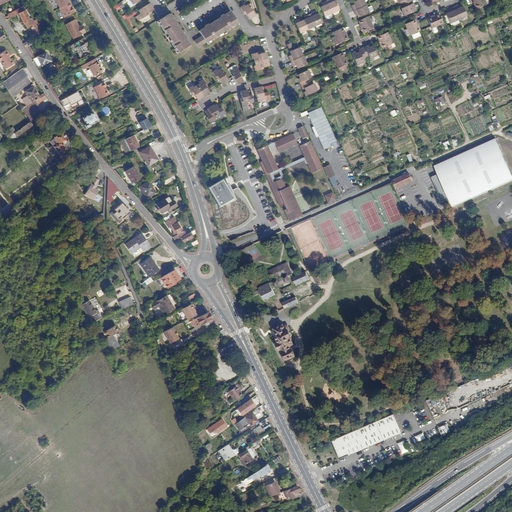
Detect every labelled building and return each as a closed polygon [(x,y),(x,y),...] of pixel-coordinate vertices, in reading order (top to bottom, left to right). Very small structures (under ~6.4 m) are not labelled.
[(54,0),(59,8),(58,8),(64,17),(71,13),(70,13),(72,11),(73,12),(74,11),(71,5),(68,0),(54,0)] [(361,0),(358,0),(353,2),(354,5),(351,6),(356,17),(358,16),(359,18),(368,14),(361,0)] [(413,6),(410,0),(396,0),(397,1),(398,1),(399,3),(400,4),(402,4),(403,7),(400,8),(403,15),(413,11),(411,7),(413,6)] [(484,5),(482,0),(471,0),(475,9),(484,5)] [(320,9),(324,18),(338,11),(335,2),(332,3),(331,1),(321,6),(322,8),(320,9)] [(121,2),(114,6),(116,11),(124,7),(121,2)] [(152,3),(141,10),(143,13),(141,14),(146,22),(152,18),(150,14),(151,14),(150,13),(153,11),(156,9),(152,3)] [(15,14),(24,9),(23,5),(7,14),(9,18),(15,14)] [(246,14),(250,20),(255,16),(248,5),(245,7),(244,5),(240,8),(245,15),(246,14)] [(448,24),(465,16),(461,8),(459,9),(458,7),(447,11),(448,14),(445,15),(448,24)] [(41,33),(26,8),(24,9),(15,14),(16,15),(18,15),(23,23),(24,23),(27,27),(30,25),(35,32),(34,33),(36,36),(41,33)] [(233,24),(236,22),(230,12),(224,15),(223,14),(220,16),(221,17),(208,25),(207,24),(204,26),(205,27),(199,31),(202,35),(194,40),(197,46),(205,41),(209,39),(210,41),(218,36),(217,34),(225,29),(226,31),(234,26),(233,24)] [(296,22),(301,33),(323,23),(319,14),(317,15),(316,13),(306,17),(307,20),(303,22),(301,19),(296,22)] [(175,20),(173,17),(171,18),(169,15),(161,21),(163,24),(161,25),(166,33),(168,32),(172,40),(171,41),(176,49),(178,49),(180,52),(188,46),(187,44),(189,42),(187,39),(188,38),(185,35),(183,32),(181,34),(177,28),(179,27),(177,23),(178,23),(176,19),(175,20)] [(426,20),(430,29),(441,25),(437,16),(426,20)] [(357,22),(362,33),(372,29),(367,18),(357,22)] [(64,25),(74,43),(77,41),(81,39),(83,38),(81,34),(84,33),(81,28),(79,29),(77,27),(74,20),(64,25)] [(413,21),(404,25),(409,36),(410,36),(412,39),(418,37),(417,33),(418,32),(413,21)] [(344,29),(334,33),(339,44),(349,40),(344,29)] [(386,33),(377,37),(382,49),(391,45),(386,33)] [(81,39),(77,41),(81,49),(85,47),(81,39)] [(28,40),(23,44),(37,68),(50,60),(45,52),(34,58),(27,46),(31,44),(28,40)] [(74,43),(68,46),(73,57),(75,56),(78,60),(89,54),(85,47),(81,49),(77,41),(74,43)] [(355,53),(354,52),(350,53),(356,65),(362,62),(362,60),(365,59),(365,57),(368,56),(369,59),(376,56),(371,46),(368,47),(367,46),(360,49),(361,51),(355,53)] [(292,62),(304,56),(300,48),(291,52),(293,55),(290,57),(292,62)] [(5,50),(0,53),(0,61),(2,65),(4,69),(13,64),(9,59),(7,57),(8,55),(5,50)] [(254,55),(253,53),(249,54),(251,59),(253,58),(254,62),(255,65),(252,65),(254,70),(258,69),(258,68),(266,66),(265,62),(267,62),(264,52),(257,54),(254,55)] [(341,53),(332,58),(338,69),(346,65),(341,53)] [(308,64),(304,56),(292,62),(295,66),(297,65),(299,69),(308,64)] [(93,64),(91,60),(82,65),(90,78),(99,73),(93,64)] [(230,73),(232,77),(237,84),(242,80),(239,75),(240,74),(236,67),(235,65),(233,65),(227,69),(230,73)] [(5,86),(14,99),(33,81),(22,68),(4,85),(5,86)] [(212,71),(215,75),(216,74),(219,77),(222,83),(224,82),(228,80),(227,79),(224,74),(220,68),(218,70),(216,69),(212,71)] [(307,91),(305,92),(307,95),(318,90),(315,84),(314,84),(312,82),(312,81),(311,82),(309,79),(312,78),(309,71),(300,75),(301,78),(300,79),(303,86),(305,85),(307,91)] [(192,90),(194,93),(198,99),(210,92),(206,86),(207,85),(203,78),(198,81),(200,83),(197,84),(194,86),(192,85),(188,87),(191,91),(192,90)] [(101,89),(99,84),(90,89),(96,101),(104,96),(100,89),(101,89)] [(263,86),(257,87),(260,100),(264,99),(264,101),(272,99),(270,91),(266,92),(265,93),(263,86)] [(25,92),(32,101),(33,100),(34,100),(39,96),(32,87),(25,92)] [(243,91),(236,92),(238,99),(237,99),(238,107),(243,106),(243,104),(246,103),(243,91)] [(39,96),(34,100),(36,102),(38,104),(42,101),(43,103),(47,100),(43,93),(39,96)] [(434,99),(436,103),(440,102),(441,106),(445,104),(442,96),(434,99)] [(22,110),(30,122),(43,112),(38,104),(36,102),(35,103),(33,100),(32,101),(22,110)] [(213,104),(204,110),(208,116),(207,117),(211,123),(215,121),(214,119),(224,112),(222,108),(220,109),(217,104),(214,105),(213,104)] [(307,112),(321,150),(331,146),(332,147),(336,146),(322,107),(307,112)] [(83,125),(86,129),(90,127),(89,126),(97,121),(92,113),(82,118),(85,124),(83,125)] [(146,128),(150,127),(146,118),(139,121),(143,130),(146,128)] [(33,126),(31,122),(29,124),(26,126),(22,129),(24,133),(33,126)] [(298,127),(302,137),(307,135),(302,125),(298,127)] [(53,153),(57,158),(67,150),(66,148),(71,144),(61,131),(53,138),(49,141),(56,150),(53,153)] [(17,132),(12,136),(10,137),(13,141),(19,136),(17,132)] [(264,166),(273,162),(270,155),(269,155),(269,154),(270,154),(269,151),(272,151),(270,147),(276,144),(279,151),(297,143),(292,133),(274,141),(274,142),(273,141),(271,142),(271,141),(260,147),(261,148),(257,149),(262,160),(264,166)] [(128,147),(130,150),(138,146),(133,135),(125,139),(127,144),(125,144),(127,148),(128,147)] [(125,139),(121,141),(126,152),(130,150),(128,147),(127,148),(125,144),(127,144),(125,139)] [(434,166),(454,208),(511,180),(511,175),(495,139),(434,166)] [(301,149),(312,145),(309,140),(299,144),(301,149)] [(140,151),(148,165),(157,159),(149,145),(140,151)] [(305,158),(304,159),(307,165),(308,165),(312,172),(322,167),(312,145),(301,149),(304,156),(305,158)] [(268,173),(269,175),(304,159),(305,158),(304,156),(277,169),(274,170),(274,171),(272,172),(268,173)] [(264,166),(268,173),(272,172),(271,170),(273,169),(274,170),(277,169),(273,162),(264,166)] [(328,178),(334,175),(329,164),(323,167),(328,178)] [(125,171),(132,183),(141,177),(134,166),(125,171)] [(272,182),(269,175),(268,173),(264,166),(262,167),(269,183),(272,182)] [(413,180),(410,174),(394,181),(397,188),(413,180)] [(108,179),(107,199),(109,202),(113,199),(111,196),(118,190),(108,179)] [(223,187),(219,179),(204,189),(216,209),(234,200),(226,185),(223,187)] [(272,182),(269,183),(279,205),(283,203),(286,208),(284,209),(289,220),(301,215),(297,207),(298,206),(295,200),(294,200),(293,198),(294,198),(292,192),(291,193),(290,191),(292,190),(289,186),(285,187),(283,183),(281,184),(279,179),(276,180),(276,182),(273,183),(273,182),(272,182)] [(140,186),(146,197),(155,192),(149,181),(140,186)] [(297,207),(301,215),(302,214),(292,190),(290,191),(291,193),(292,192),(294,198),(293,198),(294,200),(295,200),(298,206),(297,207)] [(90,191),(85,197),(88,202),(89,203),(91,201),(92,202),(94,200),(95,202),(98,199),(90,191)] [(324,195),(325,198),(327,197),(329,202),(335,199),(333,193),(331,195),(330,193),(327,195),(326,194),(324,195)] [(156,204),(161,213),(169,208),(165,199),(156,204)] [(118,209),(110,215),(116,222),(128,213),(120,204),(116,207),(118,209)] [(13,207),(4,216),(8,220),(16,211),(13,207)] [(179,238),(185,235),(183,231),(181,232),(174,218),(166,222),(168,227),(171,226),(175,235),(172,237),(175,240),(179,238)] [(191,237),(189,233),(185,235),(179,238),(182,242),(191,237)] [(141,248),(143,252),(149,248),(140,235),(125,246),(131,254),(141,248)] [(157,271),(149,259),(139,266),(148,278),(157,271)] [(259,287),(265,299),(275,295),(272,288),(277,286),(276,285),(290,279),(288,276),(292,274),(287,262),(269,270),(272,277),(270,278),(272,283),(270,284),(269,282),(259,287)] [(171,273),(168,274),(174,283),(179,280),(174,272),(171,274),(171,273)] [(297,284),(310,279),(307,272),(296,276),(296,275),(294,276),(297,284)] [(168,288),(174,283),(168,274),(161,279),(168,288)] [(192,291),(186,294),(190,300),(196,296),(192,291)] [(283,302),(285,306),(298,300),(296,296),(283,302)] [(128,297),(117,303),(120,309),(131,303),(128,297)] [(167,297),(152,305),(155,310),(160,307),(164,316),(174,311),(167,297)] [(85,314),(85,316),(94,312),(89,303),(81,307),(85,314)] [(195,315),(190,305),(181,310),(187,320),(195,315)] [(208,312),(196,319),(200,325),(204,323),(205,325),(208,324),(208,325),(214,322),(208,312)] [(90,319),(94,324),(101,321),(97,314),(95,315),(96,315),(90,319)] [(286,331),(283,326),(282,324),(273,328),(275,334),(274,335),(277,342),(276,343),(279,349),(282,347),(283,351),(282,352),(283,354),(285,358),(294,354),(291,348),(290,349),(288,345),(292,343),(289,336),(290,335),(291,333),(290,331),(289,331),(287,332),(287,331),(286,331)] [(111,351),(119,346),(118,345),(119,345),(113,334),(120,331),(116,325),(104,331),(108,337),(104,339),(110,350),(111,350),(111,351)] [(178,339),(171,326),(162,331),(169,344),(178,339)] [(232,400),(236,398),(241,395),(238,391),(235,386),(226,391),(232,400)] [(234,414),(238,420),(244,416),(249,413),(249,412),(253,409),(247,400),(241,404),(242,405),(244,404),(245,405),(243,406),(246,410),(242,413),(239,408),(235,411),(236,413),(234,414)] [(244,416),(238,420),(234,423),(238,429),(249,423),(250,425),(257,421),(254,416),(260,412),(258,409),(245,417),(244,416)] [(340,460),(402,434),(394,416),(332,442),(340,460)] [(225,426),(221,419),(207,429),(209,433),(217,433),(225,426)] [(270,427),(268,424),(260,430),(258,426),(251,431),(254,437),(270,427)] [(415,436),(417,442),(425,439),(423,433),(415,436)] [(260,437),(250,443),(251,446),(261,439),(260,437)] [(397,443),(401,454),(408,452),(404,441),(397,443)] [(226,443),(217,449),(224,460),(239,450),(237,447),(236,447),(232,449),(231,448),(229,449),(226,443)] [(250,447),(238,454),(240,458),(242,456),(244,458),(245,457),(247,461),(256,456),(250,447)] [(264,464),(245,476),(246,478),(249,476),(251,478),(252,478),(254,480),(258,479),(255,475),(259,473),(260,474),(264,472),(263,471),(267,468),(264,464)] [(265,485),(269,496),(279,492),(275,481),(265,485)] [(294,486),(284,490),(288,499),(293,497),(292,494),(299,492),(297,485),(294,486)]
